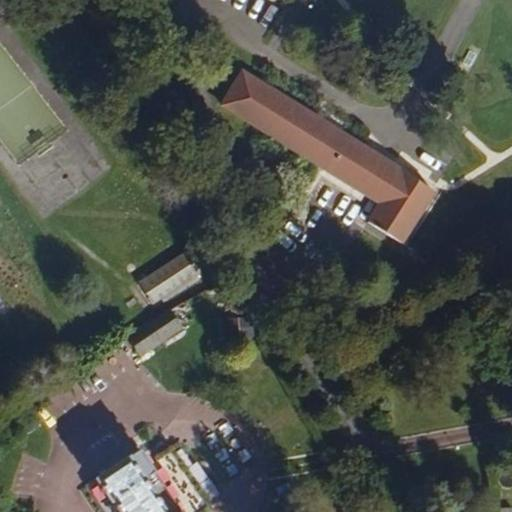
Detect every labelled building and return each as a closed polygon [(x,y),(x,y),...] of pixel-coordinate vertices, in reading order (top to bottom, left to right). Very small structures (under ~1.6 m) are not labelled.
[(386,234),(417,183),(228,64),(208,95),(364,196),(353,213),(386,234)] [(32,86),(7,107),(6,106),(0,110),(0,135),(22,162),(66,126),(32,86)] [(194,248),(143,280),(159,305),(210,273),(194,248)] [(130,331),(141,352),(186,328),(175,307),(130,331)] [(186,511),(151,467),(145,471),(135,458),(81,500),(90,511),(186,511)] [(186,511),(203,511),(160,459),(151,467),(186,511)]
